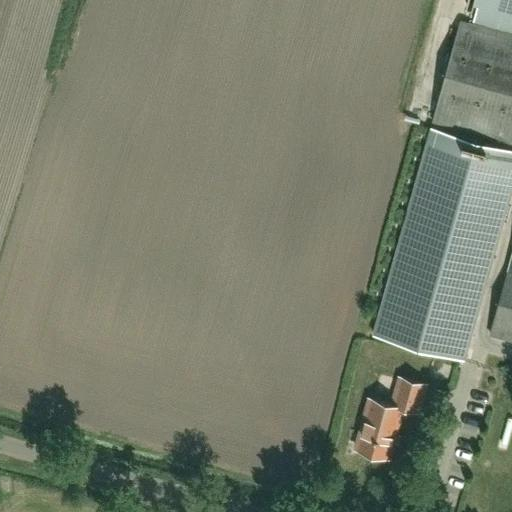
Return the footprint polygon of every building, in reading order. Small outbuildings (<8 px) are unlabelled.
[(474,20),(511,30),(511,0),(465,0),(465,1),(478,4),(474,20)] [(432,121),(511,143),(511,33),(461,20),(432,121)] [(511,149),(431,127),(373,334),(464,359),(511,188),(511,149)] [(511,252),(508,267),(489,333),(511,339),(511,252)] [(414,410),(422,384),(400,377),(392,403),(372,397),(357,449),(389,458),(403,407),(414,410)]
